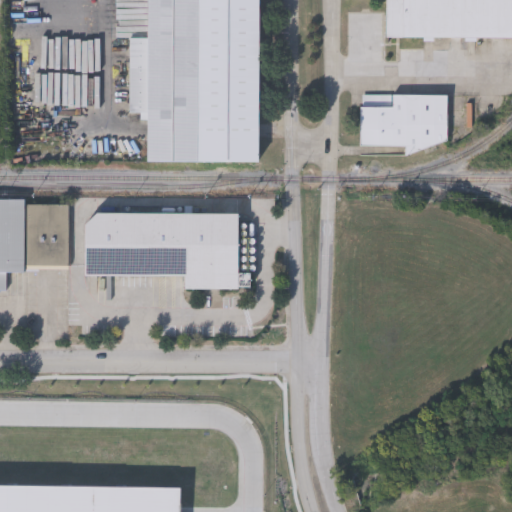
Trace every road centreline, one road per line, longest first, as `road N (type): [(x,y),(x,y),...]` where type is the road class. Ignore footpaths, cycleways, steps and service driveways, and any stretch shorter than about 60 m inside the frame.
road 1 (tertiary): [(292,0),(298,365)]
road 2 (tertiary): [(322,358),(331,0)]
road 3 (tertiary): [(0,362),(298,365)]
road 4 (tertiary): [(298,365),(298,434),(312,511)]
